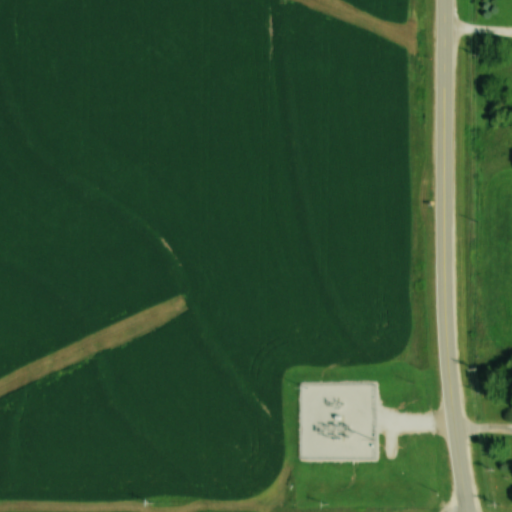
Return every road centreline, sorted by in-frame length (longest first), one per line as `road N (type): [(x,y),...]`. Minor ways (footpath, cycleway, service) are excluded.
road 1 (tertiary): [(447,369),(442,0)]
road 2 (tertiary): [(467,511),(447,369)]
